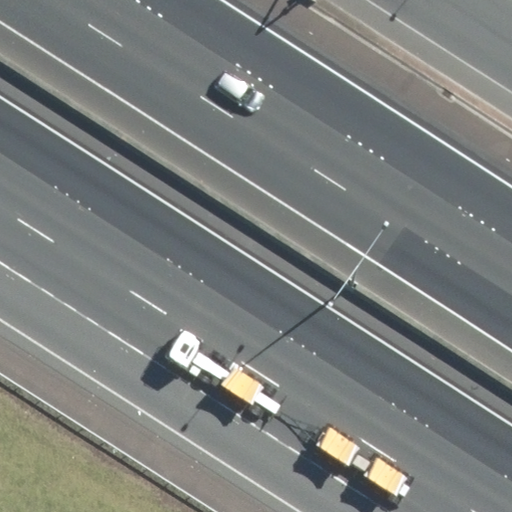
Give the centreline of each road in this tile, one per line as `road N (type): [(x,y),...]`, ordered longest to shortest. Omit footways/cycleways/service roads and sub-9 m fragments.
road 1 (motorway): [(511,486),(0,159)]
road 2 (motorway): [(51,0),(511,294)]
